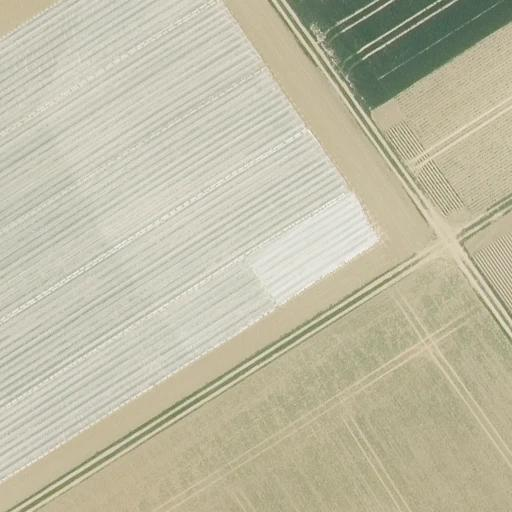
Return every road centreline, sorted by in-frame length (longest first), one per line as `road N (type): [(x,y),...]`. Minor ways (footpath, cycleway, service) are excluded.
road 1 (track): [(19,511),(449,242),(511,330)]
road 2 (track): [(511,204),(449,242),(274,0)]
